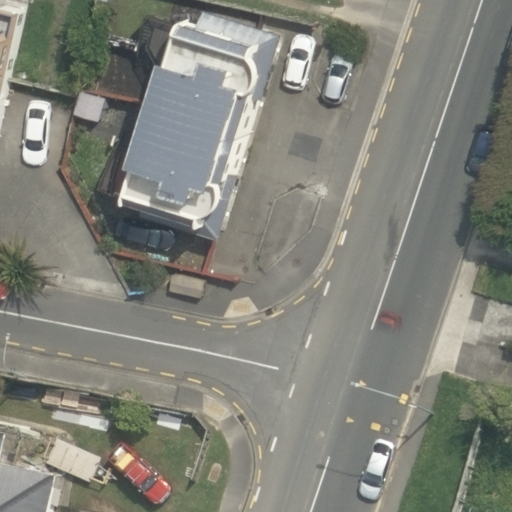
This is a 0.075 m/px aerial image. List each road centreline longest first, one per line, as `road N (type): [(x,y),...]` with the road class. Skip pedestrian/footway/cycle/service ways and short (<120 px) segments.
road 1 (secondary): [(351,392),(481,0)]
road 2 (residential): [(351,392),(0,312)]
road 3 (secondary): [(311,511),(351,392)]
